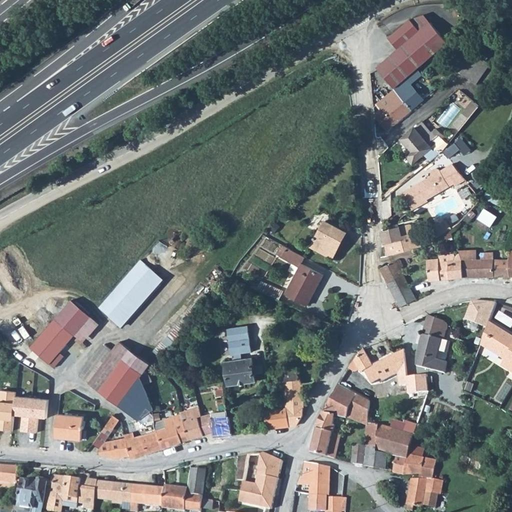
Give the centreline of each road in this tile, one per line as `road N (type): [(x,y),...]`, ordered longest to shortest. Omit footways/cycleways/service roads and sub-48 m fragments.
road 1 (unclassified): [(366,325),(296,448),(257,442),(119,469),(0,456)]
road 2 (unclassified): [(0,220),(165,138),(350,21)]
road 3 (trunk): [(0,180),(314,0)]
road 4 (unclassified): [(374,299),(362,69),(350,21)]
road 5 (trunk): [(0,157),(219,0)]
road 6 (unknown): [(44,461),(61,376),(113,325),(183,275)]
road 7 (trunk): [(177,0),(0,128)]
road 8 (trunk): [(138,0),(0,104)]
road 9 (unclassified): [(511,296),(473,289),(390,316)]
